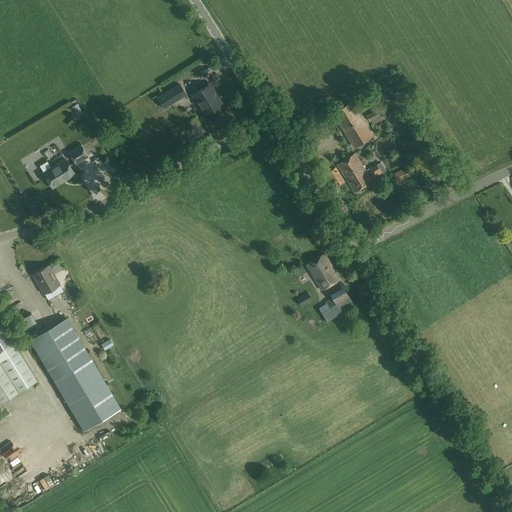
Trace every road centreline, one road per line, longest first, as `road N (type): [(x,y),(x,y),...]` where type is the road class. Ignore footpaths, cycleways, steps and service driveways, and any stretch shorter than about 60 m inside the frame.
road 1 (tertiary): [(511,506),(352,251)]
road 2 (unclassified): [(0,239),(76,216),(268,120)]
road 3 (unclassified): [(352,251),(511,173)]
road 4 (tertiary): [(352,251),(268,120)]
road 5 (tertiary): [(194,0),(268,120)]
